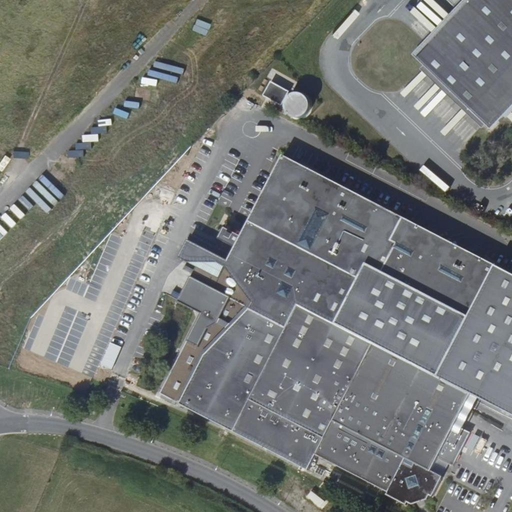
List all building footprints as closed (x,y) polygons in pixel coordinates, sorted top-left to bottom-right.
[(511,0),(472,0),(417,59),(490,128),(511,105),(511,0)] [(440,378),(499,265),(477,254),(448,264),(444,253),(433,257),(430,246),(419,249),(416,238),(405,241),(397,213),(285,154),(242,237),(238,245),(233,254),(193,233),(181,256),(199,266),(221,277),(214,290),(288,328),(300,305),(440,378)] [(448,264),(477,254),(397,213),(405,241),(416,238),(419,249),(430,246),(433,257),(444,253),(448,264)] [(238,245),(242,237),(227,229),(223,238),(238,245)] [(511,272),(499,265),(440,378),(472,394),(479,398),(511,415),(511,272)] [(214,290),(221,277),(199,266),(181,299),(204,311),(214,290)] [(235,431),(288,328),(214,290),(204,311),(202,313),(161,393),(235,431)] [(202,313),(204,311),(181,299),(180,302),(202,313)] [(443,476),(432,471),(439,458),(450,464),(454,466),(472,433),(463,428),(456,425),(472,394),(440,378),(300,305),(288,328),(235,431),(309,470),(318,454),(389,491),(387,495),(407,505),(409,502),(410,500),(429,494),(431,495),(434,497),(444,477),(443,476)] [(456,425),(463,428),(479,398),(472,394),(456,425)] [(450,464),(439,458),(432,471),(443,476),(450,464)] [(332,488),(324,482),(320,487),(328,493),(332,488)] [(429,499),(431,495),(429,494),(410,500),(409,502),(413,504),(429,499)]
